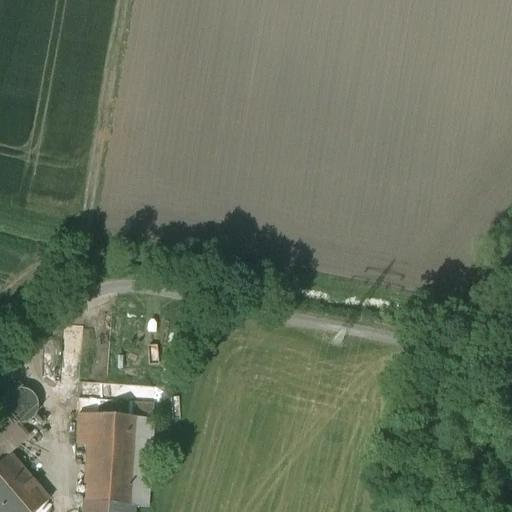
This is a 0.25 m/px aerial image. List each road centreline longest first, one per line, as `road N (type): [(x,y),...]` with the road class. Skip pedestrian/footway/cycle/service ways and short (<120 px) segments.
road 1 (unclassified): [(0,365),(91,287),(126,284),(399,337),(511,369)]
road 2 (track): [(91,287),(81,259),(134,0)]
